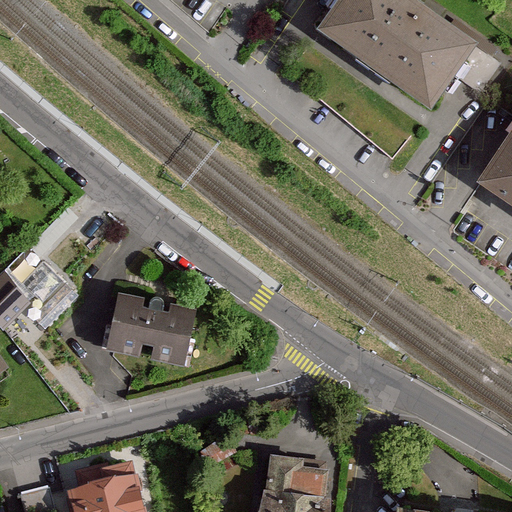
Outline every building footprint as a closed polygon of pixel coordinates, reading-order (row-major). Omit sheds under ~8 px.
[(484,66),(389,0),(359,0),(324,50),(438,130),(484,66)] [(511,159),(482,205),(511,225),(511,159)] [(0,279),(0,331),(6,337),(31,315),(0,279)] [(195,311),(122,296),(112,346),(185,360),(195,311)] [(309,468),(270,465),(264,511),(332,511),(334,493),(306,491),(309,468)] [(145,511),(140,485),(72,499),(74,511),(145,511)] [(511,511),(393,499),(391,511),(511,511)]
